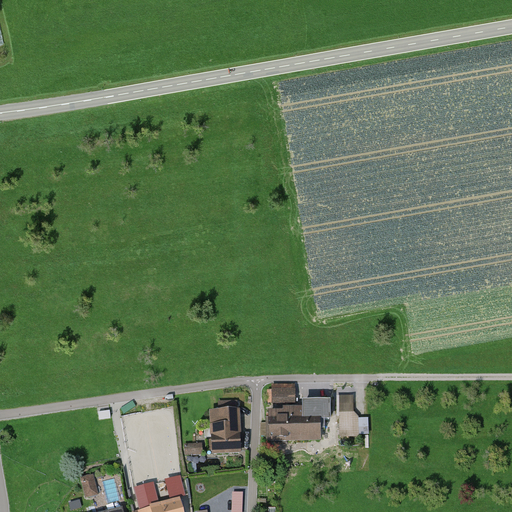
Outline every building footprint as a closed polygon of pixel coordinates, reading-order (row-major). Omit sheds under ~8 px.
[(273,393),(273,403),(295,403),(295,393),(273,393)] [(353,397),(338,398),(338,414),(340,414),(340,435),(353,435),(353,397)] [(270,418),(271,441),(320,440),(319,420),(330,420),(329,403),(304,404),(304,414),(295,414),(295,411),(272,411),(271,418),(270,418)] [(240,453),(238,408),(219,408),(219,414),(212,415),(214,454),(240,453)] [(201,445),(185,446),(186,456),(202,454),(201,445)] [(87,497),(101,493),(96,471),(82,475),(87,497)] [(184,511),(182,503),(141,511),(184,511)]
